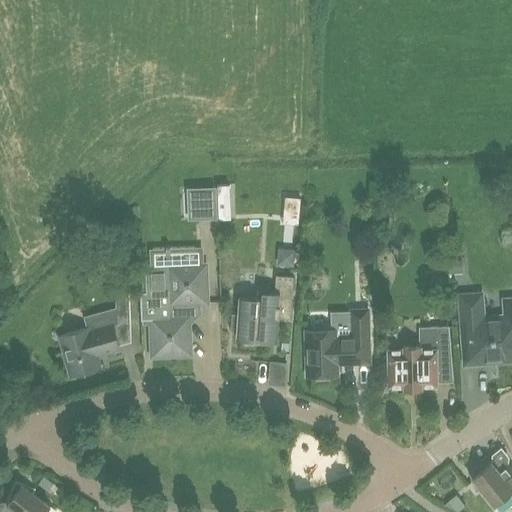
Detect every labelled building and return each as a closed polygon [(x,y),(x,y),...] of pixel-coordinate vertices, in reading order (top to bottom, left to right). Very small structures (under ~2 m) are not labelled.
[(212,186),(187,187),(188,216),(213,215),(212,186)] [(293,266),(294,250),(277,249),(276,265),(293,266)] [(150,322),(151,355),(188,354),(187,320),(189,320),(197,312),(197,302),(205,302),(204,265),(141,267),(142,293),(139,293),(140,323),(150,322)] [(289,318),(293,276),(275,275),(273,292),(261,291),(260,298),(238,297),(237,314),(231,313),(229,331),(236,331),(235,339),(253,340),(253,336),(258,337),(258,342),(276,343),(278,318),(289,318)] [(115,307),(115,324),(129,323),(128,293),(114,294),(115,307)] [(511,315),(482,318),(480,294),(459,295),(464,363),(511,359),(511,315)] [(348,309),(349,336),(335,337),(335,329),(305,330),(306,376),(316,375),(317,379),(327,379),(329,375),(336,375),(336,363),(368,362),(367,309),(348,309)] [(91,373),(93,369),(98,367),(94,353),(102,351),(102,353),(118,348),(111,324),(88,330),(87,327),(58,335),(69,375),(76,373),(80,375),(91,373)] [(435,362),(450,362),(448,326),(419,327),(419,346),(403,347),(403,350),(387,350),(388,386),(403,385),(403,389),(420,388),(420,385),(436,385),(435,362)] [(511,494),(511,468),(507,463),(498,470),(491,461),(487,464),(486,463),(468,471),(476,490),(479,488),(493,505),(510,492),(511,494)] [(57,511),(32,492),(33,488),(14,481),(7,499),(8,500),(5,504),(15,511),(13,511),(57,511)] [(454,511),(461,511),(466,508),(457,496),(445,506),(444,507),(454,511)]
